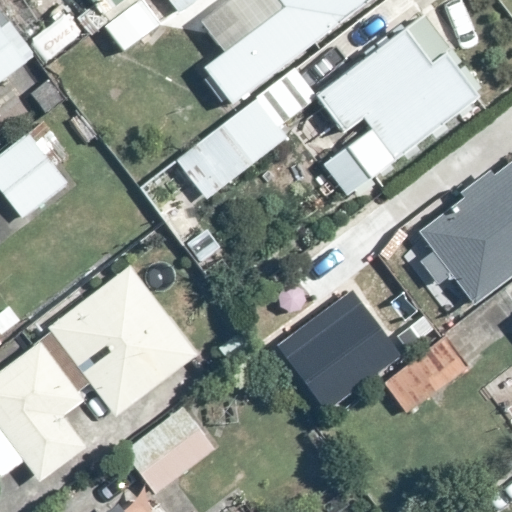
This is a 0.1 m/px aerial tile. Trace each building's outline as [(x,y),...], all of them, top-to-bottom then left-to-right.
[(61,0),(84,30),(124,0),(61,0)] [(195,0),(165,0),(176,15),(195,0)] [(225,0),(203,17),(227,48),(206,65),(234,101),(365,0),(225,0)] [(0,80),(33,55),(0,11),(0,80)] [(439,61),(411,26),(324,93),(338,112),(311,133),(359,194),(488,93),(454,49),(439,61)] [(285,135),(256,96),(172,160),(201,199),(285,135)] [(66,181),(28,131),(0,152),(0,195),(17,218),(66,181)] [(511,270),(511,148),(397,235),(434,284),(446,275),(467,304),(511,270)] [(360,213),(279,275),(304,307),(385,245),(360,213)] [(192,352),(125,264),(44,326),(111,414),(192,352)] [(466,367),(440,331),(376,377),(402,413),(466,367)] [(78,400),(34,341),(0,366),(0,472),(19,459),(35,480),(82,445),(59,414),(78,400)] [(210,449),(178,407),(119,451),(151,494),(210,449)] [(153,511),(135,485),(97,511),(153,511)]
